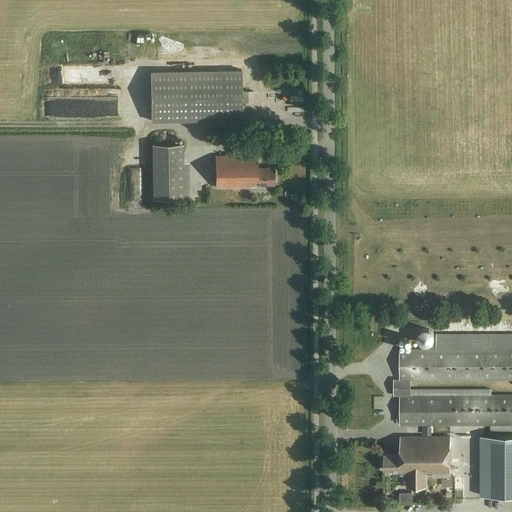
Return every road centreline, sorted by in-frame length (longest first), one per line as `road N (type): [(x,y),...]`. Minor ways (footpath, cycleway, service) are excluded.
road 1 (tertiary): [(331,511),(328,0)]
road 2 (track): [(0,125),(131,124)]
